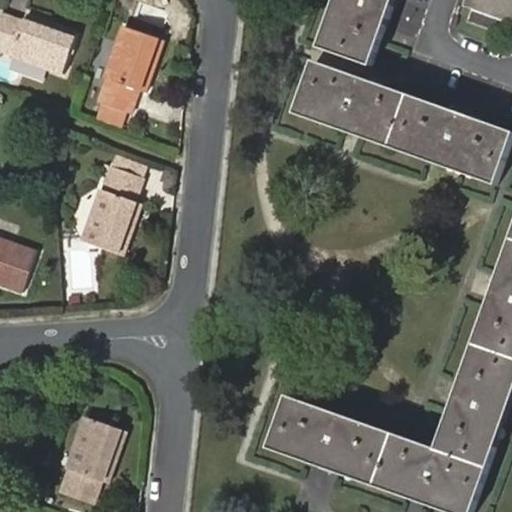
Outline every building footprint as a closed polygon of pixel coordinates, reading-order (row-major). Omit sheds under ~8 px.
[(340,0),(324,49),(375,67),(399,0),(340,0)] [(511,0),(467,0),(464,10),(473,13),(468,28),(507,41),(511,28),(511,0)] [(0,13),(0,52),(9,56),(8,58),(60,77),(76,34),(23,16),(22,21),(0,13)] [(121,27),(103,79),(105,79),(96,103),(123,112),(129,114),(137,92),(144,94),(162,43),(121,27)] [(299,117),(501,186),(511,156),(511,132),(319,63),(299,117)] [(123,112),(96,103),(88,124),(114,133),(123,112)] [(101,192),(82,243),(124,259),(142,207),(138,206),(146,182),(112,169),(104,193),(101,192)] [(0,280),(27,289),(41,249),(0,234),(0,280)] [(275,451),(373,486),(447,511),(481,511),(511,424),(511,257),(444,451),(293,400),(275,451)] [(90,420),(70,472),(74,473),(65,496),(98,508),(106,485),(112,487),(131,436),(90,420)]
